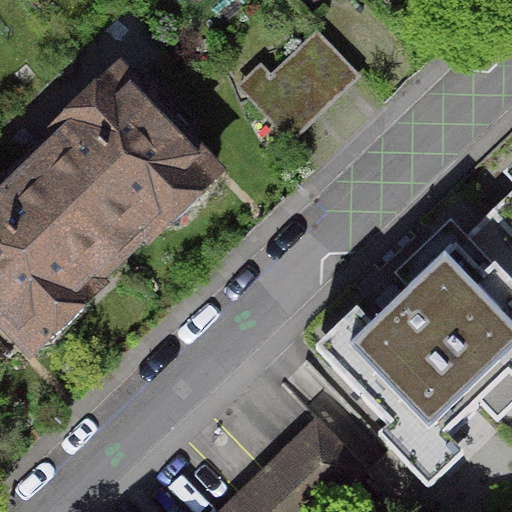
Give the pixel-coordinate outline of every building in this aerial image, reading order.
[(238,87),(289,140),(324,107),(358,75),(318,32),(272,76),(262,65),(238,87)] [(121,80),(31,166),(117,257),(145,230),(146,231),(174,204),(174,205),(186,208),(199,205),(208,196),(212,184),(209,172),(154,114),(121,80)] [(117,257),(31,166),(0,196),(0,315),(28,345),(41,348),(53,345),(61,336),(66,324),(63,311),(62,311),(90,284),(89,284),(117,257)] [(511,194),(491,214),(511,236),(511,194)] [(356,312),(316,351),(422,461),(510,377),(511,378),(511,236),(491,214),(398,303),(372,328),(356,312)] [(324,511),(365,474),(316,423),(268,469),(222,511),(324,511)]
